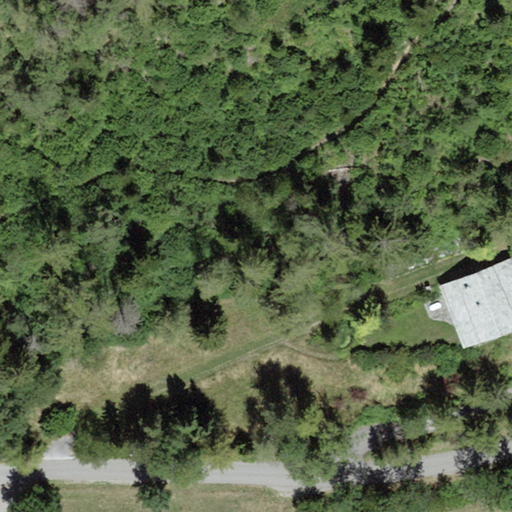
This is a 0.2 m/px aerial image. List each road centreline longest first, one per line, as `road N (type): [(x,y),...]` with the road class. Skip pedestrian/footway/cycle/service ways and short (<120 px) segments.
road 1 (unclassified): [(267,476),(49,471),(0,478)]
road 2 (unclassified): [(267,476),(448,416),(511,386)]
road 3 (unclassified): [(511,450),(387,474),(267,476)]
